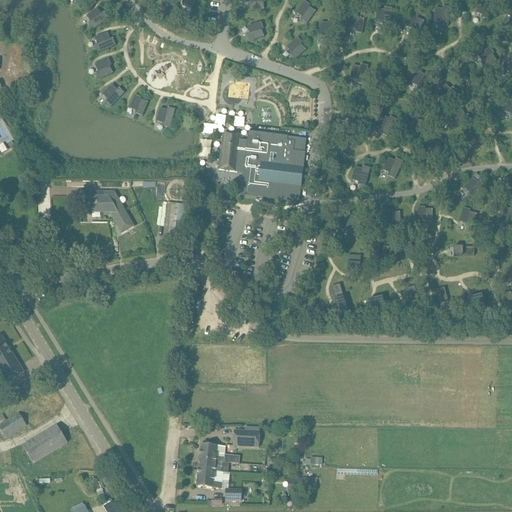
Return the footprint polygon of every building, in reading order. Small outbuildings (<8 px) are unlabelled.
[(80,9),(93,2),(91,0),(76,0),(77,1),(76,2),(80,9)] [(185,0),(183,7),(191,11),(195,0),(185,0)] [(249,4),(250,12),(264,11),(263,3),(265,3),(265,0),(250,0),(251,4),(249,4)] [(489,21),(494,7),(487,4),(488,2),(482,0),(481,0),(476,14),(482,16),(481,18),(489,21)] [(301,20),(307,24),(316,12),(310,8),(311,6),(305,2),(296,14),(302,18),(301,20)] [(435,9),(433,23),(441,23),(440,26),(448,27),(451,8),(442,7),(442,10),(435,9)] [(377,10),(376,24),(383,24),(382,27),(390,28),(392,9),(384,8),(384,11),(377,10)] [(89,24),(94,30),(109,18),(104,12),(102,14),(97,9),(86,17),(91,23),(89,24)] [(411,32),(418,36),(425,22),(418,19),(418,17),(412,14),(406,27),(412,30),(411,32)] [(362,34),(365,20),(357,18),(358,16),(350,15),(348,30),(355,31),(354,33),(362,34)] [(325,40),(333,41),(336,22),(328,21),(327,24),(321,23),(319,37),(326,38),(325,40)] [(249,34),(248,35),(250,43),(264,38),(262,30),(264,30),(261,23),(247,28),(249,34)] [(95,46),(98,53),(116,46),(113,39),(110,40),(108,33),(94,38),(97,45),(95,46)] [(295,61),(306,51),(301,45),(303,44),(297,38),(287,48),(291,53),(290,55),(295,61)] [(482,62),(480,63),(484,70),(497,62),(493,55),(494,54),(490,48),(478,56),(482,62)] [(96,73),(100,80),(113,74),(110,67),(112,66),(108,60),(95,66),(98,72),(96,73)] [(360,65),(360,68),(353,66),(350,80),(357,81),(356,83),(364,85),(368,66),(360,65)] [(391,75),(392,73),(386,70),(379,83),(386,86),(385,88),(392,91),(398,78),(391,75)] [(419,72),(411,84),(417,87),(416,90),(423,94),(433,77),(426,73),(425,76),(419,72)] [(106,102),(111,108),(125,94),(119,88),(117,90),(112,85),(102,95),(107,100),(106,102)] [(446,107),(459,93),(453,88),(451,90),(445,85),(436,96),(442,100),(440,102),(446,107)] [(143,117),(148,103),(141,100),(142,98),(135,95),(129,109),(136,112),(135,114),(143,117)] [(170,129),(175,110),(168,108),(167,111),(160,109),(156,122),(163,124),(162,126),(170,129)] [(462,110),(450,116),(453,122),(450,123),(454,131),(471,122),(468,115),(465,116),(462,110)] [(381,134),(387,138),(397,121),(390,117),(389,120),(383,116),(376,128),(382,131),(381,134)] [(407,117),(404,131),(411,133),(411,135),(419,136),(422,121),(414,120),(415,118),(407,117)] [(361,137),(361,129),(363,129),(363,122),(348,121),(348,128),(346,128),(345,136),(361,137)] [(481,136),(482,135),(477,129),(466,139),(471,144),(469,146),(475,152),(486,142),(481,136)] [(223,134),(219,171),(237,173),(243,174),(241,196),(300,203),(306,153),(305,153),(307,139),(288,137),(248,132),(247,142),(242,141),(243,136),(223,134)] [(441,164),(447,150),(440,147),(441,145),(434,142),(428,156),(434,159),(433,160),(441,164)] [(388,159),(383,171),(389,174),(388,176),(395,180),(403,162),(396,159),(395,162),(388,159)] [(358,185),(365,187),(370,169),(362,167),(362,170),(355,168),(352,181),(358,183),(358,185)] [(511,193),(511,178),(505,179),(505,186),(502,186),(503,194),(511,193)] [(480,181),(478,183),(473,179),(464,189),(469,194),(467,195),(473,201),(486,186),(480,181)] [(85,197),(85,214),(85,211),(104,211),(104,216),(104,215),(111,215),(112,214),(118,225),(117,226),(122,234),(133,227),(128,219),(114,193),(96,193),(96,197),(85,197)] [(168,204),(163,239),(180,241),(185,206),(168,204)] [(500,221),(506,224),(506,226),(511,227),(511,212),(511,210),(505,207),(500,221)] [(416,221),(426,221),(426,224),(433,224),(432,208),(414,208),(414,215),(416,215),(416,221)] [(459,223),(466,225),(465,227),(473,229),(477,215),(470,212),(470,211),(463,208),(459,223)] [(401,228),(400,213),(392,213),(392,211),(385,211),(386,227),(393,226),(393,228),(401,228)] [(358,241),(365,224),(358,221),(358,219),(351,216),(345,230),(352,233),(350,237),(358,241)] [(411,244),(402,246),(405,255),(413,252),(425,249),(422,241),(411,244)] [(371,247),(370,256),(379,256),(391,256),(391,247),(371,247)] [(454,247),(454,257),(474,257),(474,248),(454,247)] [(511,250),(496,247),(495,256),(503,258),(510,259),(511,259),(511,250)] [(360,273),(361,257),(348,256),(347,273),(360,273)] [(340,285),(331,287),(339,314),(348,312),(340,285)] [(415,287),(406,289),(411,312),(420,310),(415,287)] [(445,288),(436,290),(442,313),(451,311),(445,288)] [(511,295),(511,292),(502,295),(508,318),(511,316),(511,295)] [(482,295),(473,298),(474,301),(475,306),(478,318),(487,315),(482,295)] [(382,297),(374,300),(376,308),(379,320),(387,317),(382,297)] [(0,379),(4,386),(24,374),(1,336),(0,336),(0,379)] [(2,415),(0,416),(0,432),(1,432),(6,439),(26,426),(27,426),(19,414),(18,414),(7,422),(2,415)] [(34,464),(59,449),(67,443),(57,426),(23,447),(34,464)] [(235,432),(234,447),(259,448),(260,428),(245,427),(245,432),(235,432)] [(198,471),(196,487),(221,490),(223,473),(228,474),(229,464),(224,464),(225,455),(226,448),(215,446),(215,443),(203,442),(203,445),(201,445),(198,471)] [(288,493),(302,493),(302,479),(288,479),(288,493)] [(225,501),(241,502),(241,498),(244,498),(245,491),(225,490),(225,501)] [(118,511),(113,499),(103,504),(106,511),(118,511)]
